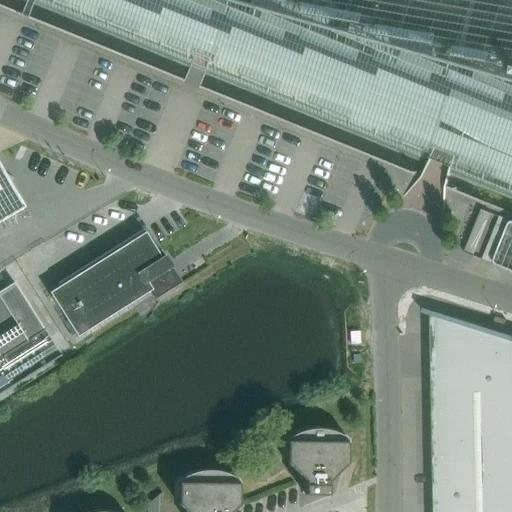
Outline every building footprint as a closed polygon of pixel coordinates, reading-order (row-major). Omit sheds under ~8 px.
[(511,0),(22,0),(27,2),(35,5),(189,68),(190,68),(204,74),(205,74),(427,165),(428,165),(430,162),(449,170),(448,174),(449,174),(511,199),(511,0)] [(0,222),(24,208),(10,183),(12,179),(6,175),(5,176),(0,166),(0,222)] [(511,222),(511,223),(509,223),(508,224),(508,225),(493,260),(493,262),(494,264),(495,265),(511,272),(511,222)] [(177,285),(144,233),(49,293),(76,337),(150,291),(155,299),(177,285)] [(13,283),(0,291),(0,359),(24,344),(33,358),(53,346),(13,283)] [(511,511),(511,337),(427,310),(425,315),(433,317),(436,511),(511,511)] [(286,464),(303,481),(304,483),(304,496),(327,497),(328,483),(347,464),(347,441),(348,442),(348,441),(344,438),(341,437),(338,435),(333,433),(330,432),(326,431),(321,430),(318,430),(314,430),(309,431),(305,431),(300,433),(295,435),(292,436),(288,439),(285,441),(285,442),(286,441),(286,464)] [(184,511),(231,511),(238,506),(238,483),(239,484),(240,483),(236,480),(233,478),(230,476),(225,474),(221,473),(218,473),(213,472),(209,472),(206,472),(200,472),(195,473),(192,474),(189,475),(184,478),(181,479),(178,481),(176,482),(177,483),(178,482),(178,505),(184,511)]
